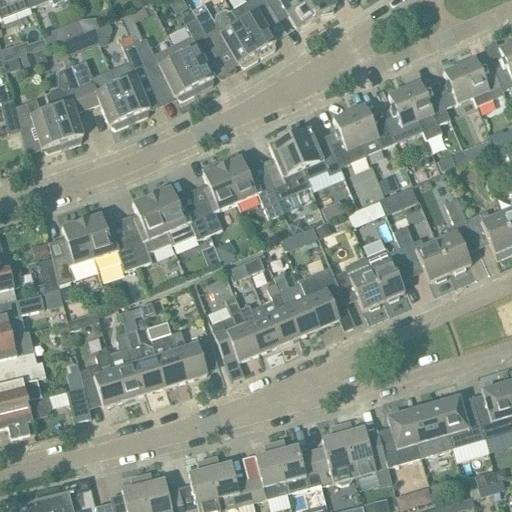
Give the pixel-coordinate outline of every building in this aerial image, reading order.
[(28,0),(0,0),(0,22),(32,10),(28,1),(28,0)] [(66,0),(28,0),(28,1),(32,10),(51,3),(53,7),(67,0),(66,0)] [(148,6),(144,0),(131,0),(130,1),(136,12),(148,6)] [(273,47),(275,46),(257,16),(268,9),(262,0),(254,0),(231,14),(238,27),(256,57),(258,60),(262,61),(274,54),(275,51),(273,47)] [(297,33),(316,21),(302,0),(263,0),(265,3),(276,20),(285,15),(297,33)] [(302,0),(316,21),(320,19),(333,16),(332,12),(335,10),(328,0),(302,0)] [(256,57),(238,27),(231,14),(228,15),(227,21),(220,25),(215,23),(213,24),(203,7),(192,14),(196,22),(213,53),(225,46),(237,68),(240,67),(241,70),(244,71),(257,64),(258,60),(256,57)] [(141,12),(131,17),(135,25),(145,20),(141,12)] [(172,48),(178,59),(196,97),(212,89),(212,86),(211,83),(213,82),(202,59),(213,53),(196,22),(185,28),(190,39),(172,48)] [(94,31),(90,23),(80,28),(83,36),(94,31)] [(52,38),(44,41),(47,51),(48,50),(56,47),(52,38)] [(145,71),(138,55),(134,47),(130,39),(119,43),(132,76),(145,71)] [(44,41),(28,47),(31,56),(47,51),(44,41)] [(0,44),(0,49),(4,64),(15,61),(9,42),(0,44)] [(164,81),(158,69),(159,69),(145,42),(134,47),(138,55),(145,71),(151,83),(152,87),(164,81)] [(70,43),(62,46),(67,60),(76,57),(70,43)] [(511,46),(498,52),(503,64),(491,69),(502,95),(511,90),(511,46)] [(43,55),(33,58),(36,69),(43,66),(45,60),(43,55)] [(20,61),(23,70),(34,67),(31,58),(20,61)] [(196,97),(194,91),(178,59),(158,69),(164,81),(174,101),(176,100),(178,103),(181,104),(196,97)] [(459,69),(472,101),(476,110),(504,98),(502,95),(491,69),(480,74),(475,62),(459,69)] [(151,83),(145,71),(132,76),(128,66),(109,74),(115,88),(129,121),(131,127),(147,120),(148,116),(147,114),(149,113),(140,92),(152,87),(151,83)] [(50,112),(62,146),(64,151),(80,146),(81,142),(80,140),(82,139),(75,116),(87,112),(78,89),(71,69),(57,74),(57,90),(49,93),(48,97),(45,98),(50,112)] [(472,101),(459,69),(442,76),(448,88),(436,93),(440,101),(440,100),(445,113),(472,101)] [(109,74),(90,82),(91,84),(78,89),(87,112),(99,107),(109,130),(111,129),(112,130),(115,133),(131,127),(129,121),(115,88),(109,74)] [(419,86),(403,92),(417,124),(432,118),(437,129),(450,124),(445,113),(440,100),(440,101),(436,93),(425,97),(419,86)] [(422,135),(417,124),(403,92),(387,99),(392,111),(382,116),(385,123),(394,147),(422,135)] [(13,103),(0,105),(0,108),(7,138),(20,134),(14,111),(13,103)] [(64,151),(62,146),(50,112),(39,116),(35,104),(26,107),(14,111),(20,134),(33,130),(35,134),(41,153),(44,152),(44,154),(47,157),(64,151)] [(382,152),(394,147),(385,123),(385,124),(381,116),(369,121),(364,109),(348,115),(362,148),(377,141),(382,152)] [(326,139),(339,171),(366,160),(362,148),(348,115),(332,122),(337,135),(326,139)] [(309,132),(289,141),(305,178),(310,191),(311,191),(307,183),(326,175),(328,179),(341,174),(339,171),(326,139),(315,144),(309,132)] [(508,148),(503,133),(489,138),(495,153),(508,148)] [(273,162),(262,166),(273,191),(279,204),(310,191),(305,178),(289,141),(268,150),(273,162)] [(481,160),(492,155),(494,154),(490,143),(476,149),(481,160)] [(451,159),(437,165),(441,175),(455,169),(451,159)] [(262,166),(246,173),(240,161),(221,169),(223,174),(237,206),(257,197),(268,223),(283,217),(273,191),(262,166)] [(209,206),(197,211),(209,238),(222,233),(215,216),(237,206),(221,169),(202,178),(208,191),(204,193),(209,206)] [(427,172),(417,176),(420,185),(431,181),(427,172)] [(394,183),(382,187),(385,196),(397,192),(394,183)] [(426,191),(422,190),(417,191),(415,196),(417,200),(422,202),(426,200),(428,196),(426,191)] [(151,199),(171,247),(172,250),(195,240),(197,244),(209,238),(197,211),(186,216),(181,203),(176,205),(170,191),(151,199)] [(511,193),(510,206),(511,210),(511,212),(501,217),(511,243),(511,193)] [(139,238),(127,242),(137,270),(151,265),(148,256),(171,247),(151,199),(132,207),(137,221),(133,223),(139,238)] [(455,278),(465,273),(464,271),(470,268),(463,252),(476,246),(466,223),(456,201),(444,206),(453,228),(445,232),(448,239),(436,245),(449,277),(454,275),(455,278)] [(383,216),(378,204),(365,210),(370,222),(383,216)] [(334,212),(327,209),(320,212),(325,224),(337,219),(334,212)] [(466,223),(476,246),(487,242),(496,264),(511,256),(511,243),(501,217),(489,222),(486,214),(466,223)] [(127,242),(115,246),(110,231),(105,233),(101,218),(81,225),(97,274),(120,265),(124,275),(137,270),(127,242)] [(98,276),(97,274),(81,225),(61,231),(66,246),(61,247),(65,258),(52,262),(58,289),(98,276)] [(327,227),(315,232),(318,239),(330,234),(327,227)] [(446,281),(445,279),(449,277),(436,245),(424,250),(420,242),(413,245),(406,230),(393,235),(399,251),(409,274),(421,269),(428,286),(435,283),(436,286),(446,281)] [(220,235),(211,239),(215,248),(221,246),(223,240),(220,235)] [(292,239),(282,244),(286,255),(297,250),(292,239)] [(48,260),(46,247),(31,249),(33,263),(48,260)] [(0,273),(18,269),(8,271),(5,260),(3,261),(2,259),(0,248),(0,273)] [(399,301),(398,299),(404,296),(397,280),(409,274),(399,251),(387,256),(385,253),(365,262),(370,273),(383,305),(387,303),(389,306),(399,301)] [(243,267),(248,279),(264,272),(259,260),(243,267)] [(59,293),(58,289),(52,262),(52,263),(51,261),(38,264),(46,297),(59,293)] [(380,309),(379,307),(383,305),(370,273),(365,262),(344,270),(346,274),(333,279),(334,280),(343,302),(355,297),(362,314),(368,311),(369,314),(380,309)] [(233,285),(248,279),(243,267),(228,273),(233,285)] [(0,307),(16,304),(13,293),(19,291),(22,286),(18,269),(0,273),(0,307)] [(318,332),(339,324),(335,315),(346,310),(343,302),(334,280),(333,279),(329,270),(298,283),(306,303),(318,332)] [(298,341),(318,332),(306,303),(295,307),(284,281),(274,284),(279,295),(298,341)] [(261,308),(278,349),(298,341),(279,295),(274,284),(274,285),(275,287),(266,291),(271,304),(261,308)] [(70,289),(60,292),(63,304),(73,301),(70,289)] [(46,297),(44,297),(47,312),(63,309),(59,293),(46,297)] [(210,329),(215,342),(214,342),(223,362),(234,358),(238,366),(258,358),(239,312),(234,299),(224,304),(231,320),(210,329)] [(16,304),(0,307),(0,342),(24,337),(16,304)] [(150,307),(139,311),(143,321),(154,317),(150,307)] [(258,358),(278,349),(261,308),(250,313),(249,308),(239,312),(258,358)] [(82,321),(67,325),(67,326),(69,334),(85,330),(82,321)] [(67,326),(58,328),(60,337),(69,334),(67,326)] [(155,361),(152,351),(143,347),(140,348),(135,333),(125,336),(127,342),(144,398),(165,391),(155,361)] [(180,335),(171,338),(186,385),(207,378),(204,369),(216,365),(209,346),(209,344),(186,351),(180,335)] [(34,356),(29,357),(24,337),(11,340),(0,342),(0,364),(3,364),(5,376),(14,373),(37,368),(34,356)] [(165,391),(186,385),(171,338),(150,344),(152,351),(155,361),(165,391)] [(108,355),(124,404),(144,398),(127,342),(117,345),(125,370),(114,374),(108,354),(108,355)] [(124,404),(108,355),(94,359),(98,369),(79,374),(83,391),(86,406),(91,422),(86,406),(99,402),(102,411),(124,404)] [(14,373),(17,385),(0,388),(0,411),(40,402),(36,384),(45,381),(42,366),(37,368),(14,373)] [(77,367),(69,369),(71,376),(79,374),(77,367)] [(511,384),(501,388),(511,420),(511,419),(511,384)] [(511,434),(511,423),(511,420),(501,388),(481,394),(491,426),(480,429),(484,443),(511,434)] [(74,427),(91,422),(86,406),(83,391),(65,396),(68,408),(74,427)] [(0,411),(0,433),(7,432),(10,444),(34,438),(31,423),(47,419),(51,412),(68,408),(65,396),(40,402),(0,411)] [(438,406),(452,453),(484,443),(480,429),(468,433),(464,420),(458,400),(438,406)] [(452,453),(438,406),(407,415),(421,462),(452,453)] [(396,453),(383,457),(387,471),(399,468),(421,462),(407,415),(387,421),(392,440),(396,453)] [(374,474),(387,471),(383,457),(372,461),(364,432),(352,435),(350,425),(340,428),(354,481),(374,476),(374,474)] [(354,481),(340,428),(330,431),(332,440),(321,443),(323,451),(311,454),(317,477),(321,490),(335,487),(341,489),(349,487),(351,482),(354,481)] [(273,446),(287,497),(308,492),(305,480),(317,477),(311,454),(299,457),(297,450),(286,453),(283,443),(273,446)] [(286,497),(287,497),(284,486),(273,446),(263,448),(266,458),(254,461),(259,480),(248,483),(253,506),(286,497)] [(217,503),(218,511),(230,511),(253,506),(248,483),(235,486),(231,467),(219,470),(217,460),(207,463),(217,503)] [(197,511),(195,511),(218,511),(217,503),(207,463),(197,465),(199,475),(188,478),(195,508),(196,508),(197,511)] [(495,485),(491,472),(479,476),(483,489),(495,485)] [(506,482),(503,473),(494,475),(496,485),(506,482)] [(183,511),(178,488),(166,491),(164,483),(153,486),(150,477),(140,479),(148,511),(183,511)] [(148,511),(140,479),(130,482),(132,491),(121,494),(125,511),(148,511)] [(460,483),(452,485),(456,498),(464,496),(460,483)] [(446,484),(430,489),(434,502),(450,497),(446,484)] [(502,485),(490,488),(492,497),(504,493),(502,485)] [(492,497),(490,488),(478,492),(480,500),(492,497)] [(404,511),(431,504),(427,491),(395,500),(398,511),(404,511)] [(62,511),(63,511),(71,510),(68,496),(73,495),(72,493),(38,502),(36,502),(34,503),(32,504),(30,505),(28,506),(26,507),(25,509),(23,510),(24,511),(27,509),(27,511),(62,511)] [(471,500),(450,507),(451,511),(463,511),(473,509),(471,500)]
